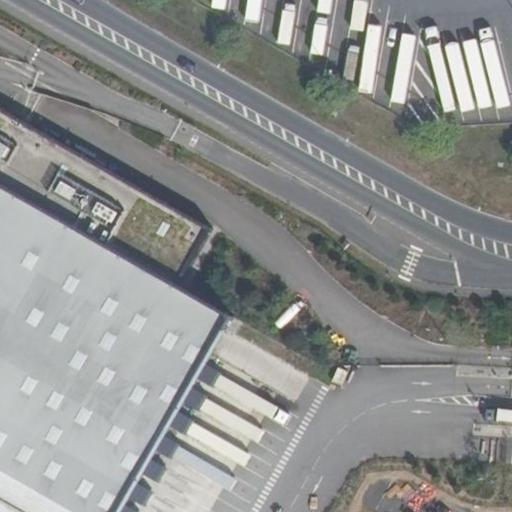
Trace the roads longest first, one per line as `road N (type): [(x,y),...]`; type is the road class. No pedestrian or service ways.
road 1 (unclassified): [(22,0),(364,200),(467,253),(511,255)]
road 2 (unclassified): [(511,239),(440,207),(81,0)]
